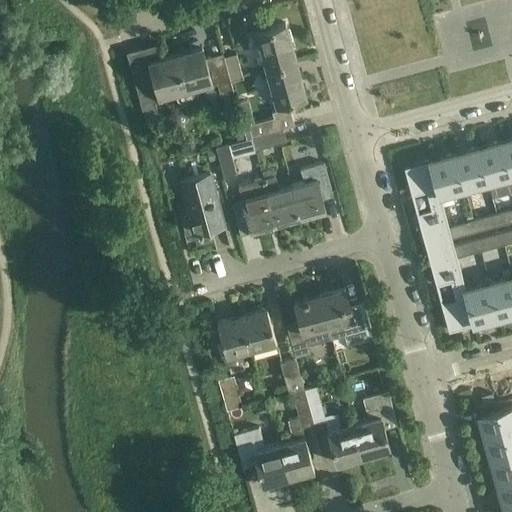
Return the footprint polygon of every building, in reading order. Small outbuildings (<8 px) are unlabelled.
[(256,31),(266,67),(296,59),(286,23),(256,31)] [(202,46),(175,54),(161,58),(171,95),(175,94),(176,97),(178,101),(181,102),(196,98),(198,95),(198,91),(197,87),(217,82),(221,95),(235,91),(232,80),(226,56),(206,62),(202,46)] [(155,47),(128,55),(145,116),(159,112),(155,99),(171,95),(161,58),(158,59),(155,47)] [(238,53),(226,56),(232,80),(244,77),(238,53)] [(306,96),(296,59),(266,67),(278,109),(272,111),(274,117),(248,124),(252,137),(282,128),(295,125),(288,101),(306,96)] [(286,140),(282,128),(252,137),(255,149),(286,140)] [(511,137),(501,141),(510,176),(511,175),(511,137)] [(510,176),(501,141),(478,147),(487,182),(510,176)] [(236,174),(228,144),(215,147),(224,178),(236,174)] [(487,182),(478,147),(455,153),(464,189),(487,182)] [(464,189),(455,153),(431,159),(441,195),(464,189)] [(453,241),(453,238),(449,226),(441,195),(431,159),(405,167),(412,195),(427,191),(431,209),(417,213),(427,249),(453,241)] [(322,196),(331,194),(333,193),(324,162),(300,169),(304,181),(291,185),(301,221),(326,214),(322,196)] [(225,224),(222,213),(211,172),(180,181),(194,232),(200,231),(200,233),(203,232),(202,230),(225,224)] [(301,221),(291,185),(279,188),(275,176),(263,179),(277,227),(301,221)] [(277,227),(263,179),(239,186),(252,234),(277,227)] [(511,221),(511,209),(497,213),(500,225),(511,221)] [(477,231),(500,225),(497,213),(473,220),(477,231)] [(477,231),(473,220),(449,226),(453,238),(477,231)] [(511,241),(511,229),(502,232),(505,244),(511,241)] [(505,244),(502,232),(479,239),(482,250),(505,244)] [(482,250),(479,239),(455,245),(458,257),(482,250)] [(475,323),(466,289),(458,257),(455,245),(453,241),(427,249),(437,285),(451,281),(456,299),(441,303),(449,331),(475,323)] [(511,313),(511,276),(490,282),(499,317),(511,313)] [(499,317),(490,282),(466,289),(475,323),(499,317)] [(365,308),(351,312),(345,288),(319,295),(327,324),(331,338),(344,335),(346,343),(357,340),(360,350),(372,347),(369,337),(373,335),(365,308)] [(327,324),(319,295),(295,301),(302,325),(289,329),(296,357),(310,353),(308,345),(331,338),(327,324)] [(268,309),(242,316),(250,349),(277,341),(268,309)] [(250,349),(242,316),(217,323),(231,372),(244,368),(240,351),(250,349)] [(295,359),(294,359),(280,363),(288,394),(292,393),(303,390),(295,359)] [(233,376),(217,380),(226,411),(242,407),(233,376)] [(361,457),(352,423),(341,426),(337,411),(323,415),(316,386),(303,390),(313,424),(325,421),(337,463),(361,457)] [(293,440),(279,444),(288,477),(314,470),(305,437),(302,427),(313,424),(303,390),(292,393),(299,416),(287,420),(293,440)] [(384,428),(398,424),(388,391),(363,398),(369,419),(352,423),(361,457),(390,449),(384,428)] [(511,433),(511,406),(479,415),(486,440),(511,433)] [(288,477),(279,444),(264,448),(258,427),(234,434),(243,468),(256,464),(261,484),(288,477)] [(511,458),(511,433),(486,440),(492,463),(511,458)] [(511,483),(511,458),(492,463),(499,487),(511,483)] [(511,507),(511,483),(499,487),(505,510),(511,507)]
